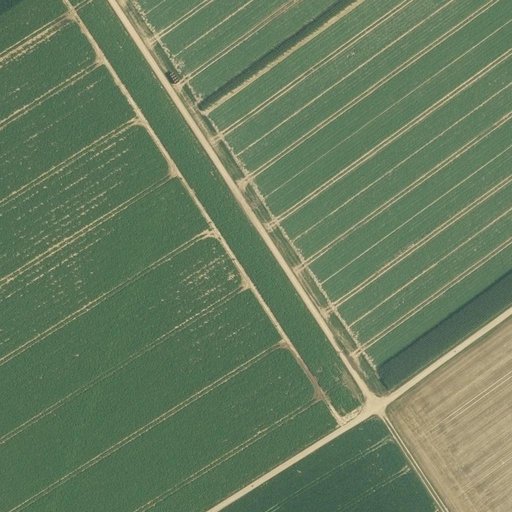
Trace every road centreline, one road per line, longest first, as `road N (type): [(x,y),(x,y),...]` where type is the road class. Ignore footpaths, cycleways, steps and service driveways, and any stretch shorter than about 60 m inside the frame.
road 1 (track): [(112,0),(377,407),(213,511)]
road 2 (track): [(444,511),(377,407),(511,310)]
